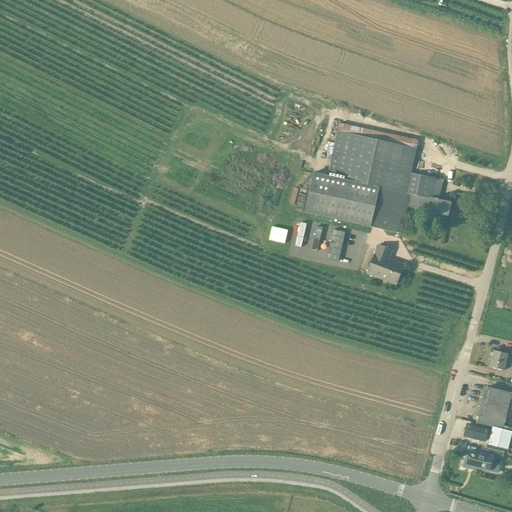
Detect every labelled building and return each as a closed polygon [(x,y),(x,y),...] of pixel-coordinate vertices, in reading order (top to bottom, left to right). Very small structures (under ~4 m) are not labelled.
[(407,208),(426,212),(448,217),(451,203),(439,200),(443,181),(411,174),(416,150),(337,132),(327,177),(313,173),(304,213),(401,235),(407,208)] [(404,265),(389,260),(392,251),(378,246),(367,274),(396,285),(404,265)] [(511,350),(504,349),(503,349),(497,348),(497,352),(494,351),(490,368),(504,371),(508,354),(511,355),(511,352),(511,350)] [(478,416),(477,424),(503,429),(504,422),(511,394),(487,388),(486,390),(484,390),(478,416)] [(485,441),(488,429),(467,425),(464,436),(485,441)] [(508,448),(511,432),(492,428),(489,444),(508,448)] [(465,458),(463,467),(475,470),(476,467),(489,470),(491,463),(500,465),(503,453),(485,449),(483,455),(469,452),(468,459),(465,458)]
